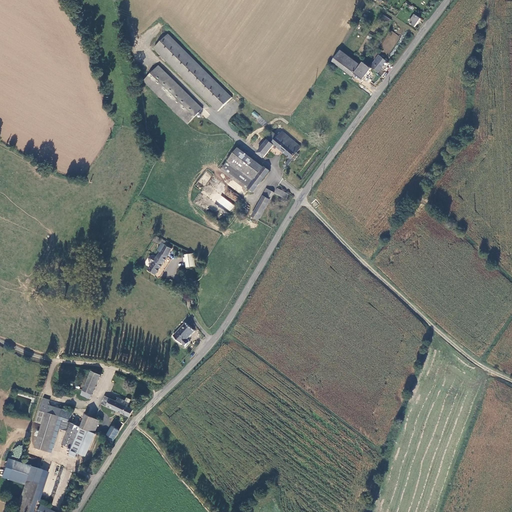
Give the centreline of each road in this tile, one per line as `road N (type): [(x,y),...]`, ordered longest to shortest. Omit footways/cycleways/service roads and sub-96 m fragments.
road 1 (unclassified): [(511,380),(457,348),(300,197)]
road 2 (tertiary): [(300,197),(447,0)]
road 3 (tertiary): [(162,393),(229,319),(300,197)]
road 4 (unclassified): [(162,393),(131,373),(30,354),(0,339)]
road 5 (tertiary): [(74,511),(162,393)]
